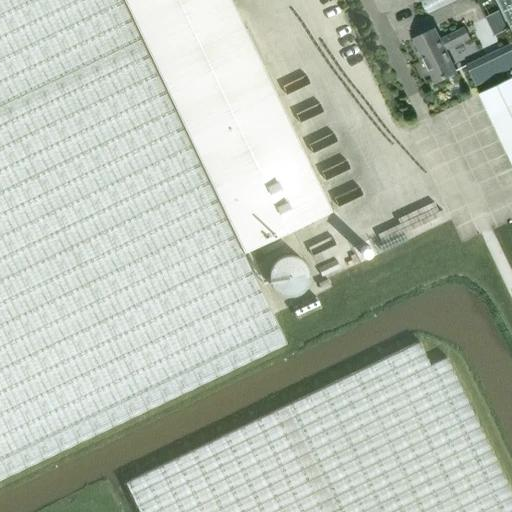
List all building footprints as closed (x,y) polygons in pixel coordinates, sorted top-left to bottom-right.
[(0,0),(0,480),(286,344),(243,254),(331,212),(230,0),(0,0)] [(511,0),(497,0),(511,31),(511,0)] [(468,21),(475,39),(492,32),(484,15),(468,21)] [(444,50),(469,38),(464,28),(440,40),(434,28),(414,38),(435,82),(455,72),(444,50)] [(511,41),(467,64),(478,86),(511,69),(511,41)] [(511,77),(478,93),(511,163),(511,77)] [(316,260),(317,272),(335,270),(334,258),(316,260)] [(312,288),(287,296),(294,316),(318,308),(312,288)] [(126,483),(139,511),(511,511),(511,495),(446,358),(430,365),(420,343),(126,483)]
